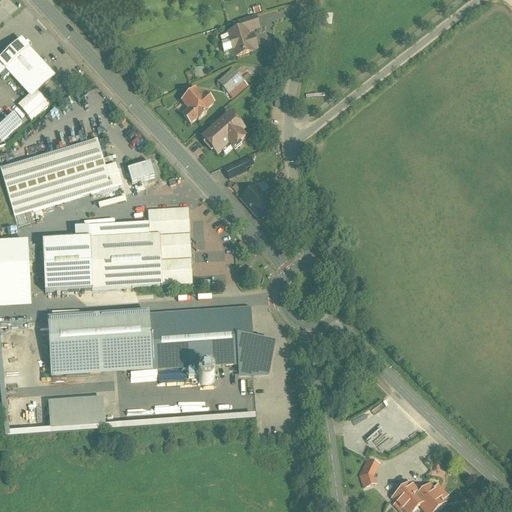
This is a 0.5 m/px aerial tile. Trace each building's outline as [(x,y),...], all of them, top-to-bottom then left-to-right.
[(255,18),(238,23),(241,31),(246,29),(247,34),(259,30),(255,18)] [(241,31),(228,35),(228,36),(221,38),(223,44),(221,45),(224,54),(233,51),(235,58),(253,53),(253,52),(257,51),(255,44),(253,43),(252,43),(251,38),(249,39),(247,34),(246,29),(241,31)] [(54,78),(21,42),(0,61),(0,64),(29,97),(31,98),(36,94),(54,78)] [(243,82),(233,71),(218,84),(228,95),(243,82)] [(202,98),(195,91),(182,103),(190,112),(183,117),(191,126),(197,120),(198,122),(207,114),(205,113),(213,106),(205,96),(202,98)] [(44,102),(36,94),(31,98),(29,97),(19,107),(28,117),(44,102)] [(13,115),(0,128),(0,139),(2,142),(21,124),(13,115)] [(244,133),(229,116),(202,140),(217,156),(229,146),(233,150),(244,140),(245,141),(248,139),(243,133),(244,133)] [(97,141),(0,170),(14,218),(122,186),(115,165),(105,168),(97,141)] [(241,164),(225,172),(229,181),(245,174),(241,164)] [(263,199),(254,189),(241,200),(260,222),(274,210),(272,208),(284,197),(276,188),(263,199)] [(149,238),(89,241),(91,291),(192,286),(188,211),(148,213),(149,227),(149,238)] [(75,231),(75,242),(89,241),(149,238),(149,227),(75,231)] [(91,291),(89,241),(75,242),(42,244),(45,294),(91,291)] [(0,311),(31,310),(28,244),(2,246),(0,246),(0,311)] [(48,322),(51,378),(238,367),(236,338),(252,341),(250,315),(149,321),(149,316),(48,322)] [(270,378),(276,346),(252,341),(236,338),(238,367),(239,380),(270,378)] [(206,371),(204,371),(202,372),(201,373),(200,374),(199,374),(199,376),(198,377),(198,378),(198,379),(198,380),(199,381),(199,383),(200,384),(201,385),(203,386),(205,386),(206,386),(208,386),(209,386),(211,385),(212,384),(213,383),(213,381),(214,380),(214,378),(214,377),(213,376),(213,374),(211,373),(210,372),(209,371),(207,371),(206,371)] [(108,402),(51,406),(53,435),(109,432),(108,402)] [(414,484),(395,501),(404,511),(422,511),(427,508),(430,506),(419,493),(421,491),(414,484)]
